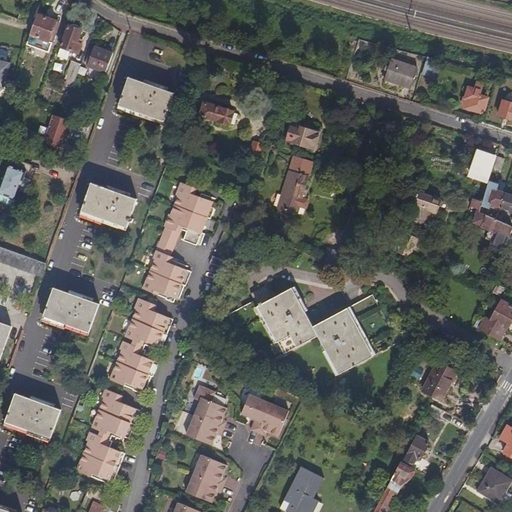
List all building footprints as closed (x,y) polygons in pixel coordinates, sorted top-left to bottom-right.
[(50,43),(57,22),(38,15),(27,46),(48,54),(52,43),(50,43)] [(82,32),(69,27),(58,57),(67,60),(70,51),(78,54),(81,45),(78,44),(82,32)] [(106,74),(113,55),(96,48),(89,67),(106,74)] [(429,76),(434,60),(427,58),(422,74),(429,76)] [(410,89),(417,69),(391,60),(384,81),(410,89)] [(67,79),(65,85),(73,87),(81,64),(72,61),(66,79),(67,79)] [(165,121),(175,92),(129,76),(119,105),(165,121)] [(482,114),(487,99),(480,96),(482,88),(475,86),(473,91),(467,89),(464,100),(465,100),(462,107),(465,108),(465,109),(482,114)] [(511,104),(503,101),(498,117),(511,121),(511,104)] [(228,125),(232,113),(204,104),(200,116),(228,125)] [(88,117),(91,108),(85,105),(81,114),(88,117)] [(63,152),(73,121),(54,115),(44,146),(63,152)] [(314,152),(320,133),(310,130),(309,128),(304,127),(302,128),(291,124),(285,143),(286,143),(314,152)] [(257,159),(261,145),(252,143),(248,156),(257,159)] [(493,170),(496,158),(480,153),(472,177),(489,182),(493,170)] [(300,202),(313,164),(295,158),(277,212),(295,218),(298,209),(305,212),(307,204),(300,202)] [(500,173),(504,160),(497,158),(496,158),(493,170),(500,173)] [(22,200),(26,187),(22,186),(24,179),(18,177),(21,170),(7,166),(0,185),(0,203),(13,208),(17,198),(22,200)] [(30,178),(27,173),(21,170),(18,177),(24,179),(22,186),(26,187),(30,178)] [(500,208),(504,195),(496,193),(498,186),(489,183),(482,203),(481,206),(489,209),(490,205),(500,208)] [(127,229),(137,200),(90,184),(81,212),(127,229)] [(197,248),(213,204),(210,203),(201,200),(195,198),(198,191),(182,185),(177,196),(179,197),(170,219),(169,219),(165,230),(166,230),(179,236),(180,236),(183,230),(188,232),(183,243),(197,248)] [(439,213),(442,202),(418,194),(412,212),(419,214),(421,208),(439,213)] [(511,213),(511,197),(504,195),(500,208),(510,211),(510,213),(511,213)] [(510,237),(511,232),(511,227),(496,220),(479,213),(476,222),(503,234),(501,239),(507,241),(509,237),(510,237)] [(179,236),(166,230),(164,235),(177,241),(179,236)] [(411,259),(419,240),(402,233),(393,251),(411,259)] [(182,286),(187,273),(183,272),(171,267),(172,264),(173,261),(170,260),(177,241),(164,235),(153,263),(155,263),(144,292),(159,298),(160,295),(176,302),(182,286)] [(47,263),(0,247),(0,260),(43,276),(47,263)] [(341,273),(346,257),(330,252),(325,266),(341,273)] [(223,269),(226,262),(215,258),(214,258),(211,265),(223,269)] [(184,268),(172,264),(171,267),(183,272),(184,268)] [(186,288),(191,275),(187,273),(182,286),(186,288)] [(313,326),(299,300),(297,300),(291,289),(268,300),(266,297),(270,295),(265,286),(250,293),(254,301),(229,313),(251,356),(263,350),(270,362),(319,337),(333,364),(335,363),(341,375),(400,344),(375,294),(313,326)] [(90,333),(100,304),(54,288),(44,317),(90,333)] [(176,302),(160,295),(159,298),(175,304),(176,302)] [(485,317),(479,330),(500,341),(506,330),(511,318),(511,307),(500,301),(490,320),(485,317)] [(164,334),(169,320),(153,314),(155,308),(138,302),(135,310),(136,310),(126,339),(142,346),(143,342),(156,347),(159,348),(164,334)] [(168,336),(174,322),(169,320),(164,334),(168,336)] [(0,364),(13,328),(0,323),(0,364)] [(163,349),(168,336),(164,334),(159,348),(163,349)] [(140,350),(142,346),(126,339),(124,344),(140,350)] [(149,376),(154,362),(138,356),(140,350),(124,344),(121,352),(122,353),(111,382),(126,388),(128,384),(144,390),(149,376)] [(154,378),(159,364),(154,362),(149,376),(154,378)] [(442,401),(457,372),(438,362),(423,391),(442,401)] [(144,390),(128,384),(126,388),(143,394),(144,390)] [(224,421),(229,409),(213,403),(217,393),(201,387),(196,400),(202,402),(188,436),(213,446),(218,435),(222,437),(228,422),(224,421)] [(131,424),(136,409),(120,403),(121,398),(104,391),(101,399),(102,399),(91,429),(108,435),(109,432),(122,436),(126,438),(131,424)] [(52,438),(62,410),(16,394),(6,422),(52,438)] [(279,437),(290,412),(250,395),(242,414),(256,420),(252,431),(266,437),(268,433),(279,437)] [(439,419),(444,410),(433,405),(428,413),(439,419)] [(135,425),(140,410),(136,409),(131,424),(135,425)] [(130,439),(135,425),(131,424),(126,438),(130,439)] [(511,457),(511,429),(507,427),(500,439),(508,443),(503,452),(511,457)] [(108,435),(91,429),(89,434),(106,440),(108,435)] [(122,436),(109,432),(108,435),(120,440),(122,436)] [(114,466),(119,452),(103,446),(106,440),(89,434),(86,443),(87,443),(76,472),(91,477),(92,474),(104,479),(109,480),(114,466)] [(421,460),(430,443),(418,437),(404,464),(412,468),(418,458),(421,460)] [(165,460),(168,453),(162,450),(159,458),(165,460)] [(118,468),(123,454),(119,452),(114,466),(118,468)] [(222,493),(227,479),(223,478),(228,466),(213,459),(202,456),(201,459),(187,493),(213,503),(217,492),(222,493)] [(375,510),(374,511),(398,511),(389,507),(391,504),(392,505),(406,479),(410,481),(416,470),(412,468),(404,464),(401,462),(375,510)] [(113,482),(118,468),(114,466),(109,480),(113,482)] [(316,499),(326,479),(302,467),(285,501),(294,506),(291,511),(319,511),(324,503),(316,499)] [(500,502),(511,481),(511,479),(491,467),(478,491),(487,496),(488,495),(500,502)] [(287,511),(291,511),(294,506),(285,501),(281,509),(287,511)] [(101,511),(103,507),(94,503),(90,511),(101,511)] [(200,511),(179,503),(174,511),(200,511)]
